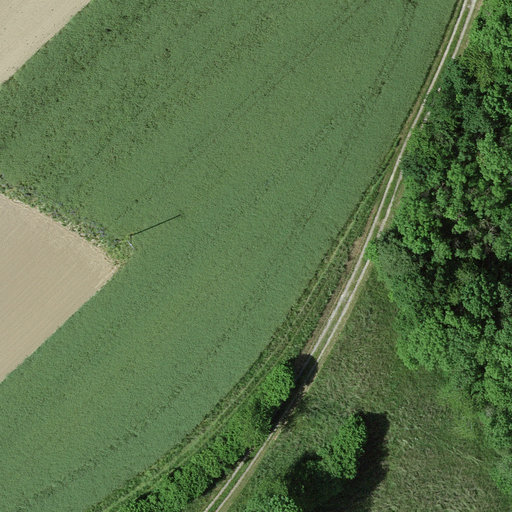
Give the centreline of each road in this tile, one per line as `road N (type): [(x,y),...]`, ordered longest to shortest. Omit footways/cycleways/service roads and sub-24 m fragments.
road 1 (track): [(472,0),(298,409),(198,511)]
road 2 (track): [(115,511),(230,403),(376,226)]
